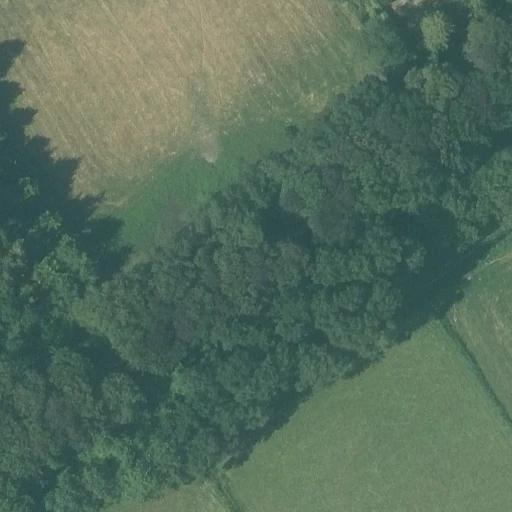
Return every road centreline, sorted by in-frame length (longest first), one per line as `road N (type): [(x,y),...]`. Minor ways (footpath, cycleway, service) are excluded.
road 1 (unclassified): [(0,453),(511,66)]
road 2 (track): [(0,165),(126,358)]
